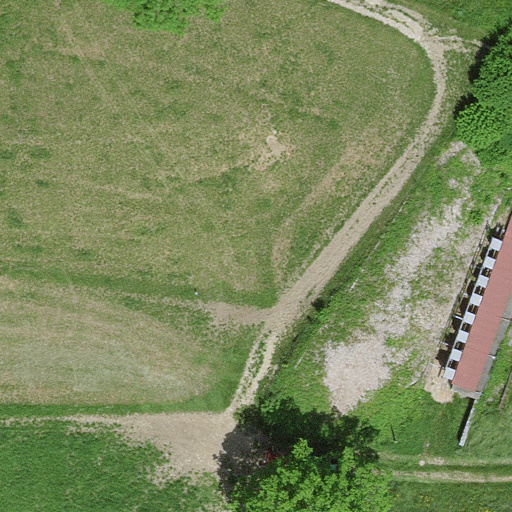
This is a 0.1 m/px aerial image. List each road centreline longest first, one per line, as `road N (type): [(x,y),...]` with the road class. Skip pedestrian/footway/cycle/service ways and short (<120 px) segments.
road 1 (track): [(322,0),(399,25),(436,54),(440,103),(371,210),(277,315),(246,376),(234,424)]
road 2 (track): [(511,480),(441,490),(234,424)]
